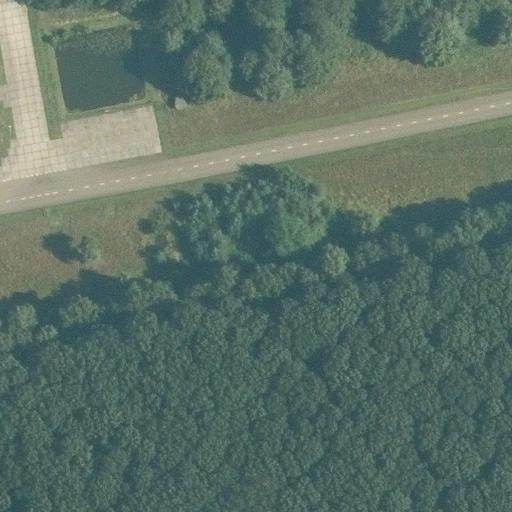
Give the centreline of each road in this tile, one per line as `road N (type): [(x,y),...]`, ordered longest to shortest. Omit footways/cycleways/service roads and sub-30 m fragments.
road 1 (unclassified): [(41,193),(511,101)]
road 2 (unclassified): [(18,0),(13,34),(41,193)]
